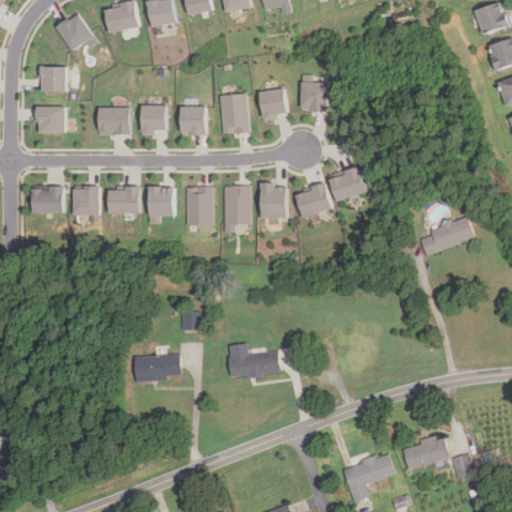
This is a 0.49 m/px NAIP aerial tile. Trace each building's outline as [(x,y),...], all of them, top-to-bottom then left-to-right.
[(137,0),(106,6),(111,32),(142,26),(137,0)] [(178,21),(173,0),(148,0),(154,27),(178,21)] [(187,0),(190,14),(214,10),(212,0),(187,0)] [(253,6),(251,0),(224,0),(227,11),(253,6)] [(262,0),(264,9),(281,6),(282,13),(291,11),(289,0),(262,0)] [(511,25),(505,1),(477,10),(484,34),(511,25)] [(87,41),(91,47),(100,41),(80,13),(59,28),(74,50),(87,41)] [(511,65),(511,37),(490,46),(499,70),(511,65)] [(68,65),(39,66),(39,79),(44,79),(44,91),(68,90),(68,65)] [(330,110),(330,81),(323,81),(323,75),(304,75),(303,110),(330,110)] [(508,106),(511,104),(511,76),(500,80),(508,106)] [(289,113),(287,88),(262,91),(265,120),(279,119),(278,114),(289,113)] [(251,132),(249,93),(222,94),(224,133),(237,132),(237,133),(251,132)] [(144,105),(144,134),(158,134),(157,130),(169,130),(168,104),(144,105)] [(39,131),(68,132),(68,106),(39,105),(39,131)] [(184,135),(208,134),(208,105),(183,106),(184,135)] [(102,107),(102,134),(133,134),(132,107),(102,107)] [(330,174),(337,200),(367,192),(360,166),(330,174)] [(262,216),(288,217),(288,186),(277,186),(277,181),(263,181),(262,216)] [(296,191),(304,217),(334,207),(326,182),(296,191)] [(226,185),(226,231),(236,231),(236,224),(252,223),(252,184),(226,185)] [(65,213),(66,186),(35,185),(34,212),(65,213)] [(102,185),(76,185),(75,214),(101,215),(102,185)] [(141,213),(142,185),(127,185),(127,189),(111,189),(111,212),(141,213)] [(176,185),(151,186),(152,223),(162,223),(161,216),(176,215),(176,185)] [(214,185),(188,185),(188,225),(214,225),(214,185)] [(476,237),(468,215),(430,229),(432,233),(422,237),(428,255),(476,237)] [(201,329),(201,310),(184,310),(184,329),(201,329)] [(232,375),(280,373),(279,351),(250,353),(249,343),(231,344),(232,375)] [(137,355),(137,380),(182,379),(182,354),(137,355)] [(445,438),(437,440),(435,435),(422,439),(423,443),(405,449),(410,468),(451,457),(445,438)] [(345,466),(355,502),(370,497),(365,483),(396,474),(390,453),(345,466)] [(29,475),(21,455),(0,463),(0,469),(5,484),(29,475)] [(460,477),(474,474),(470,455),(456,458),(460,477)]
